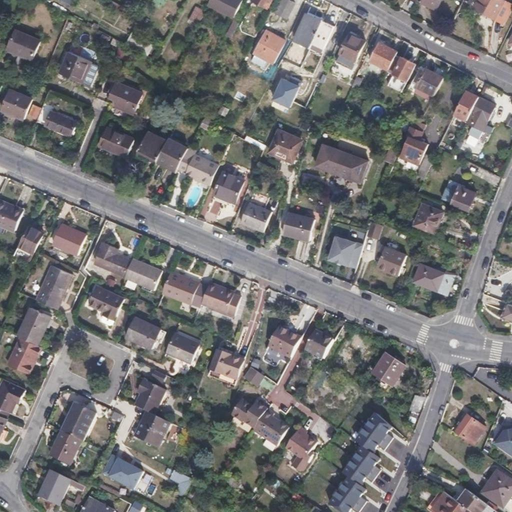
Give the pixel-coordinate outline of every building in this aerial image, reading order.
[(244,1),(242,0),(211,0),(209,4),(235,17),(244,1)] [(273,0),(253,0),(254,0),(268,8),(273,0)] [(295,3),(288,0),(282,0),(276,13),(287,19),(295,3)] [(417,0),(436,10),(441,0),(417,0)] [(479,0),(475,9),(504,24),(511,6),(511,4),(504,0),(479,0)] [(198,26),(206,10),(196,6),(189,21),(198,26)] [(243,17),(238,14),(226,36),(231,39),(243,17)] [(312,44),(322,22),(306,14),(295,39),(311,47),(312,44)] [(334,28),(322,22),(312,44),(323,50),(334,28)] [(41,40),(16,30),(8,49),(32,59),(41,40)] [(287,41),(266,30),(254,53),(256,54),(269,60),(275,63),(287,41)] [(127,43),(150,54),(155,44),(133,32),(127,43)] [(368,41),(350,33),(337,62),(352,69),(356,60),(358,61),(368,41)] [(388,71),(398,53),(380,44),(371,62),(388,71)] [(89,62),(66,52),(58,72),(81,82),(89,62)] [(269,60),(256,54),(253,60),(265,67),(269,60)] [(330,58),(324,55),(311,81),(317,84),(330,58)] [(402,59),(397,57),(393,64),(398,66),(394,74),(409,83),(414,74),(412,73),(416,64),(403,57),(402,59)] [(444,78),(421,66),(412,83),(435,96),(444,78)] [(299,86),(281,78),(272,102),(289,109),(299,86)] [(142,94),(117,82),(110,98),(119,101),(116,107),(133,114),(142,94)] [(32,100),(11,90),(3,110),(24,119),(32,100)] [(479,98),(467,91),(456,114),(468,121),(479,98)] [(495,106),(479,98),(468,121),(467,122),(473,125),(469,134),(479,139),(495,106)] [(229,109),(223,106),(220,113),(225,116),(229,109)] [(42,107),(35,122),(70,137),(76,122),(42,107)] [(208,126),(212,121),(204,116),(201,122),(208,126)] [(422,134),(411,128),(407,136),(410,138),(401,158),(419,166),(427,146),(418,141),(422,134)] [(136,142),(112,129),(102,148),(126,160),(136,142)] [(158,162),(169,141),(150,131),(139,152),(158,162)] [(301,140),(280,131),(270,152),(289,161),(290,158),(293,160),(298,150),(296,149),(301,140)] [(190,145),(172,136),(169,141),(158,162),(167,166),(168,164),(178,169),(179,167),(186,151),(189,146),(190,145)] [(369,164),(327,145),(317,166),(359,184),(369,164)] [(193,155),(195,153),(196,150),(189,146),(186,151),(193,155)] [(210,186),(218,166),(195,153),(193,155),(186,151),(179,167),(186,171),(184,173),(210,186)] [(244,181),(223,173),(214,196),(235,204),(244,181)] [(306,178),(298,176),(295,188),(304,190),(306,178)] [(477,195),(448,183),(441,199),(469,210),(470,209),(473,209),(475,204),(473,203),(477,195)] [(215,200),(209,210),(217,215),(222,204),(215,200)] [(21,211),(0,201),(0,224),(13,230),(21,211)] [(272,213),(249,204),(241,224),(264,233),(272,213)] [(443,213),(424,204),(416,224),(436,232),(443,213)] [(288,213),(283,234),(309,241),(315,221),(288,213)] [(48,222),(34,216),(14,256),(28,263),(48,222)] [(379,223),(371,221),(366,235),(374,237),(379,223)] [(383,225),(379,223),(374,237),(379,239),(383,225)] [(87,238),(62,225),(53,244),(77,257),(87,238)] [(363,245),(362,249),(371,252),(375,239),(366,236),(363,245)] [(461,249),(426,236),(420,251),(426,253),(428,247),(458,258),(461,249)] [(362,249),(363,245),(336,237),(329,259),(356,268),(362,249)] [(126,279),(133,262),(116,255),(118,251),(103,245),(95,265),(126,279)] [(407,256),(386,247),(377,267),(399,276),(407,256)] [(163,271),(134,259),(133,262),(126,279),(125,281),(153,293),(163,271)] [(455,278),(421,264),(414,282),(449,296),(455,278)] [(52,266),(36,301),(57,311),(72,274),(52,266)] [(208,287),(172,272),(163,293),(200,308),(201,306),(208,287)] [(210,283),(208,287),(201,306),(234,319),(241,301),(233,298),(234,295),(217,288),(218,286),(210,283)] [(125,301),(100,289),(92,306),(108,314),(107,317),(116,321),(125,301)] [(511,321),(511,304),(501,300),(495,315),(511,321)] [(32,308),(19,336),(21,338),(37,346),(51,317),(32,308)] [(161,333),(135,320),(127,337),(153,350),(161,333)] [(301,338),(280,327),(267,351),(276,356),(279,351),(292,357),(301,338)] [(323,359),(334,341),(315,330),(306,349),(323,359)] [(200,348),(174,336),(166,355),(177,360),(171,373),(186,379),(200,348)] [(37,346),(21,338),(8,364),(29,375),(42,348),(37,346)] [(243,360),(218,351),(210,369),(236,379),(243,360)] [(264,357),(254,351),(251,365),(257,370),(264,357)] [(405,367),(386,354),(373,375),(392,388),(405,367)] [(250,368),(245,379),(272,392),(277,381),(250,368)] [(141,394),(135,406),(146,412),(153,415),(165,391),(144,380),(137,392),(141,394)] [(0,415),(6,419),(9,413),(11,414),(18,398),(22,400),(26,391),(4,381),(0,389),(0,415)] [(267,412),(268,410),(255,401),(250,406),(242,400),(230,416),(236,421),(240,416),(248,421),(246,423),(255,430),(267,412)] [(83,440),(85,441),(97,414),(75,404),(63,432),(83,440)] [(157,448),(169,424),(153,415),(146,412),(134,437),(157,448)] [(255,430),(254,431),(261,436),(263,434),(268,437),(264,442),(273,448),(284,433),(275,427),(279,421),(267,412),(255,430)] [(486,427),(468,415),(456,433),(474,445),(486,427)] [(311,431),(323,441),(331,431),(318,421),(311,431)] [(511,433),(507,433),(504,430),(495,443),(511,455),(511,433)] [(72,466),(83,440),(63,432),(52,458),(72,466)] [(346,469),(359,447),(341,436),(328,458),(346,469)] [(294,439),(282,456),(290,461),(294,454),(302,459),(301,462),(307,466),(320,448),(305,439),(301,444),(294,439)] [(146,470),(113,453),(103,473),(136,490),(146,470)] [(321,461),(307,484),(329,497),(343,474),(321,461)] [(72,479),(52,470),(40,497),(59,506),(72,479)] [(190,480),(173,471),(170,479),(179,485),(175,493),(181,497),(190,480)] [(482,493),(503,509),(511,495),(511,481),(497,471),(482,493)] [(83,490),(85,485),(76,481),(74,486),(83,490)] [(440,511),(467,511),(470,509),(453,495),(446,490),(433,506),(440,511)] [(114,511),(116,510),(91,496),(82,511),(114,511)] [(135,501),(130,511),(142,511),(145,505),(135,501)]
